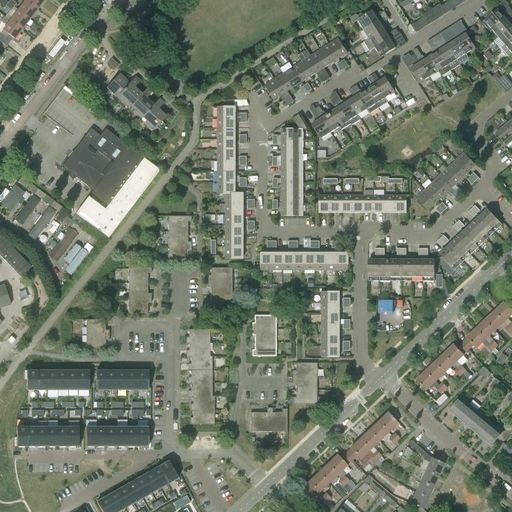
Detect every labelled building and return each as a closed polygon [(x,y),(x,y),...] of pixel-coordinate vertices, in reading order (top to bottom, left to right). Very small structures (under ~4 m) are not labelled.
[(25,0),(17,10),(29,19),(37,9),(25,0)] [(25,0),(37,9),(43,0),(25,0)] [(413,2),(411,0),(398,0),(403,8),(413,2)] [(445,4),(442,6),(446,14),(450,11),(445,4)] [(440,5),(437,7),(443,16),(446,14),(442,6),(440,5)] [(29,19),(17,10),(13,7),(10,10),(9,12),(5,17),(21,29),(29,19)] [(484,21),(492,29),(505,18),(497,10),(484,21)] [(358,21),(363,30),(378,21),(372,11),(363,17),(355,15),(350,18),(353,23),(358,21)] [(426,14),(422,16),(423,18),(427,23),(428,25),(432,23),(426,14)] [(21,29),(5,17),(1,22),(6,25),(0,33),(0,41),(7,47),(14,39),(21,29)] [(423,18),(420,20),(424,28),(428,25),(427,23),(423,18)] [(492,29),(499,38),(511,27),(505,18),(492,29)] [(363,30),(369,39),(384,30),(378,21),(363,30)] [(453,26),(449,28),(451,31),(455,37),(457,40),(466,54),(475,48),(466,34),(462,37),(460,35),(458,34),(455,29),(453,26)] [(475,27),(469,30),(472,36),(478,32),(475,27)] [(499,38),(494,42),(501,50),(502,49),(505,46),(506,46),(511,40),(511,27),(499,38)] [(449,28),(445,31),(451,39),(450,41),(452,43),(448,46),(460,65),(469,59),(466,54),(457,40),(455,37),(451,31),(449,28)] [(370,52),(375,48),(398,34),(396,30),(390,33),(389,33),(386,34),(384,30),(369,39),(364,42),(370,52)] [(398,34),(375,48),(381,58),(396,49),(393,44),(395,43),(395,41),(401,37),(398,34)] [(435,37),(431,40),(433,43),(451,71),(460,65),(448,46),(442,49),(437,40),(435,37)] [(339,39),(329,45),(338,59),(348,53),(339,39)] [(349,40),(344,43),(347,49),(352,46),(349,40)] [(431,40),(427,42),(429,45),(433,51),(432,53),(433,55),(429,57),(439,72),(438,72),(442,77),(451,71),(433,43),(431,40)] [(502,49),(509,57),(511,54),(511,40),(506,46),(505,46),(502,49)] [(329,45),(320,51),(329,65),(338,59),(329,45)] [(417,49),(413,51),(415,54),(418,60),(420,63),(429,77),(438,72),(439,72),(429,57),(425,60),(424,58),(422,57),(417,49)] [(307,51),(298,56),(302,62),(311,77),(316,73),(322,83),(326,81),(322,74),(320,71),(311,57),(308,51),(307,51)] [(320,51),(311,57),(320,71),(322,74),(326,81),(330,78),(324,68),(329,65),(320,51)] [(415,66),(411,69),(420,84),(429,77),(420,63),(418,60),(415,54),(411,57),(414,62),(414,64),(415,66)] [(302,62),(293,68),(302,83),(311,77),(302,62)] [(293,68),(283,74),(293,88),(302,83),(293,68)] [(119,100),(128,109),(130,107),(141,94),(134,87),(139,81),(137,79),(135,77),(129,83),(119,74),(106,88),(119,100)] [(283,74),(274,80),(284,94),(286,98),(290,104),(294,101),(287,92),(293,88),(283,74)] [(371,87),(367,90),(379,109),(388,103),(385,99),(376,84),(374,82),(371,76),(367,79),(371,84),(370,86),(371,87)] [(505,77),(497,83),(500,87),(508,81),(505,77)] [(386,78),(376,84),(385,99),(395,92),(386,78)] [(274,80),(265,86),(274,100),(284,94),(274,80)] [(308,83),(304,86),(308,92),(312,90),(308,83)] [(357,85),(353,88),(356,93),(358,96),(367,110),(370,114),(379,109),(367,90),(363,93),(362,91),(360,91),(357,85)] [(151,92),(149,90),(147,88),(141,94),(130,107),(132,109),(134,110),(132,112),(140,119),(142,118),(153,105),(146,99),(151,92)] [(335,92),(331,94),(334,98),(337,103),(340,107),(349,122),(351,125),(351,126),(361,120),(358,116),(349,102),(345,104),(343,101),(341,101),(335,92)] [(358,96),(349,102),(358,116),(367,110),(358,96)] [(153,105),(142,118),(144,120),(146,121),(144,123),(152,131),(165,117),(157,109),(163,103),(161,101),(159,99),(153,105)] [(313,106),(309,108),(315,117),(314,119),(316,122),(312,125),(321,139),(330,133),(321,119),(319,115),(315,109),(313,106)] [(216,107),(216,118),(234,118),(238,118),(238,114),(234,113),(234,107),(223,107),(216,107)] [(336,110),(330,113),(340,127),(342,131),(351,125),(349,122),(340,107),(336,110)] [(330,113),(321,119),(330,133),(340,127),(330,113)] [(299,116),(293,119),(298,126),(298,129),(303,129),(303,130),(308,130),(299,116)] [(495,116),(492,119),(498,127),(498,129),(500,130),(496,134),(507,147),(511,142),(511,135),(497,119),(495,116)] [(501,116),(497,119),(511,135),(511,119),(509,123),(507,121),(505,121),(501,116)] [(216,118),(216,129),(234,129),(234,118),(216,118)] [(84,138),(62,167),(69,173),(68,175),(69,177),(70,178),(72,179),(74,179),(76,178),(93,191),(75,214),(71,219),(81,227),(85,221),(108,238),(141,194),(159,171),(105,130),(100,136),(90,129),(84,138)] [(216,129),(216,140),(234,140),(234,129),(216,129)] [(281,129),(281,140),(303,140),(303,130),(303,129),(298,129),(281,129)] [(216,140),(216,151),(234,151),(234,140),(216,140)] [(281,140),(281,151),(303,151),(303,140),(281,140)] [(216,151),(216,161),(234,161),(234,151),(216,151)] [(281,151),(281,162),(303,162),(303,151),(281,151)] [(464,153),(456,161),(468,173),(476,166),(464,153)] [(216,161),(216,172),(234,172),(234,161),(216,161)] [(456,161),(448,168),(460,181),(468,173),(456,161)] [(281,162),(281,173),(303,173),(303,162),(281,162)] [(448,168),(440,176),(452,188),(460,181),(448,168)] [(216,172),(216,183),(234,183),(234,172),(216,172)] [(281,173),(282,184),(303,184),(303,173),(281,173)] [(474,173),(470,177),(475,182),(479,179),(474,173)] [(440,176),(432,183),(444,196),(452,188),(440,176)] [(30,183),(21,177),(17,182),(26,189),(30,183)] [(475,182),(470,177),(467,180),(472,185),(475,182)] [(37,189),(30,183),(26,189),(33,194),(37,189)] [(216,194),(224,195),(224,194),(234,194),(234,193),(234,183),(216,183),(216,194)] [(432,183),(424,191),(436,204),(444,196),(432,183)] [(282,184),(282,194),(303,194),(303,184),(282,184)] [(26,193),(16,187),(3,206),(13,213),(26,193)] [(458,188),(455,191),(460,197),(463,193),(458,188)] [(46,195),(37,189),(33,194),(42,201),(46,195)] [(424,191),(416,199),(428,211),(436,204),(424,191)] [(460,197),(455,191),(451,195),(456,200),(460,197)] [(224,195),(224,205),(242,205),(242,193),(234,193),(234,194),(224,194),(224,195)] [(282,194),(282,205),(303,205),(303,194),(282,194)] [(53,201),(46,195),(42,201),(49,206),(53,201)] [(33,196),(15,222),(24,228),(42,202),(33,196)] [(330,214),(330,196),(319,196),(319,214),(330,214)] [(341,196),(330,196),(330,214),(341,214),(341,196)] [(352,196),(341,196),(341,214),(352,214),(352,196)] [(363,196),(352,196),(352,214),(363,214),(363,196)] [(374,196),(363,196),(363,214),(374,214),(374,196)] [(385,196),(374,196),(374,214),(385,214),(385,196)] [(396,196),(385,196),(385,214),(396,214),(396,196)] [(407,196),(396,196),(396,214),(407,214),(407,196)] [(62,207),(53,201),(49,206),(58,213),(62,207)] [(442,203),(439,206),(444,211),(447,208),(442,203)] [(224,205),(224,216),(242,216),(242,205),(224,205)] [(303,205),(282,205),(282,217),(303,217),(303,205)] [(444,211),(439,206),(436,209),(440,214),(444,211)] [(475,206),(471,209),(476,214),(480,211),(475,206)] [(69,213),(62,207),(58,213),(54,218),(61,224),(62,221),(65,217),(69,213)] [(57,213),(50,209),(30,237),(37,242),(57,213)] [(476,214),(471,209),(468,212),(473,217),(476,214)] [(487,209),(479,217),(494,233),(502,225),(487,209)] [(224,216),(224,227),(242,226),(242,216),(224,216)] [(73,223),(65,217),(62,221),(70,227),(73,223)] [(168,217),(168,232),(187,232),(187,222),(190,222),(190,217),(168,217)] [(479,217),(471,224),(486,240),(494,233),(479,217)] [(459,221),(456,224),(461,229),(464,226),(459,221)] [(82,229),(74,223),(73,223),(70,227),(70,228),(78,234),(82,229)] [(461,229),(456,224),(452,227),(457,232),(461,229)] [(471,224),(463,232),(478,248),(486,240),(471,224)] [(224,227),(224,237),(242,237),(242,226),(224,227)] [(77,235),(70,230),(48,259),(55,264),(77,235)] [(92,236),(84,230),(80,235),(88,242),(92,236)] [(168,232),(168,247),(191,247),(191,242),(187,242),(187,232),(168,232)] [(463,232),(455,240),(470,255),(478,248),(463,232)] [(31,267),(0,236),(0,256),(20,278),(23,275),(27,271),(31,267)] [(443,236),(440,239),(445,244),(448,241),(443,236)] [(224,237),(224,248),(242,248),(242,237),(224,237)] [(445,244),(440,239),(437,242),(442,247),(445,244)] [(455,240),(447,247),(462,263),(470,255),(455,240)] [(90,256),(77,245),(66,259),(72,263),(65,272),(73,278),(90,256)] [(191,247),(168,247),(168,262),(187,262),(187,252),(191,252),(191,247)] [(462,263),(447,247),(440,255),(454,270),(462,263)] [(242,248),(224,248),(224,259),(242,259),(242,248)] [(259,271),(271,271),(271,253),(259,253),(259,271)] [(271,271),(281,271),(282,253),(271,253),(271,271)] [(281,271),(292,271),(292,253),(282,253),(281,271)] [(292,271),(303,271),(303,253),(292,253),(292,271)] [(303,271),(314,271),(314,253),(303,253),(303,271)] [(314,271),(325,271),(325,253),(314,253),(314,271)] [(325,271),(336,271),(336,253),(325,253),(325,271)] [(336,253),(336,271),(347,271),(347,253),(336,253)] [(369,282),(380,282),(380,260),(369,260),(369,282)] [(380,282),(390,282),(391,260),(380,260),(380,282)] [(390,282),(401,282),(402,260),(391,260),(390,282)] [(401,282),(412,282),(413,260),(402,260),(401,282)] [(412,282),(423,282),(424,260),(413,260),(412,282)] [(424,260),(423,282),(434,282),(434,277),(434,269),(434,260),(424,260)] [(128,268),(128,283),(147,284),(147,273),(151,273),(151,268),(128,268)] [(207,276),(207,282),(231,282),(231,268),(210,269),(210,276),(207,276)] [(210,289),(210,296),(231,296),(231,282),(207,282),(207,289),(210,289)] [(128,283),(128,299),(150,299),(150,294),(147,294),(147,284),(128,283)] [(0,323),(1,322),(0,320),(0,308),(10,305),(6,290),(5,289),(4,286),(0,286),(0,323)] [(321,292),(321,303),(338,303),(338,292),(321,292)] [(231,296),(210,296),(210,303),(207,303),(207,309),(231,309),(231,296)] [(150,299),(128,299),(128,314),(147,314),(147,303),(150,303),(150,299)] [(321,303),(321,314),(338,314),(338,303),(321,303)] [(511,311),(504,303),(495,311),(504,322),(511,330),(511,323),(508,319),(511,315),(511,314),(511,311)] [(495,311),(485,320),(495,331),(501,325),(505,330),(505,329),(510,335),(511,332),(511,330),(504,322),(495,311)] [(321,314),(321,325),(338,325),(338,314),(321,314)] [(251,323),(251,329),(275,330),(275,316),(254,316),(254,323),(251,323)] [(85,320),(85,335),(108,335),(108,331),(105,331),(105,320),(85,320)] [(485,320),(476,329),(486,340),(495,349),(498,346),(489,336),(495,331),(485,320)] [(321,325),(321,336),(338,336),(338,325),(321,325)] [(254,336),(254,343),(275,343),(275,330),(251,329),(251,336),(254,336)] [(467,339),(462,344),(468,350),(473,345),(476,348),(483,342),(492,352),(495,349),(486,340),(476,329),(467,338),(467,339)] [(185,344),(188,344),(209,344),(209,330),(188,330),(188,338),(186,338),(185,344)] [(108,335),(85,335),(85,351),(86,351),(98,351),(105,351),(105,340),(108,340),(108,335)] [(6,341),(11,345),(15,340),(10,336),(6,341)] [(321,336),(321,347),(338,347),(338,336),(321,336)] [(275,343),(254,343),(254,350),(251,350),(251,357),(275,357),(275,343)] [(186,358),(190,358),(190,357),(210,357),(209,344),(188,344),(188,351),(186,351),(186,358)] [(453,345),(444,354),(454,364),(458,368),(463,374),(468,379),(471,376),(457,361),(463,355),(468,350),(462,344),(457,349),(453,345)] [(338,347),(321,347),(320,358),(338,358),(338,347)] [(444,354),(435,363),(445,373),(454,364),(444,354)] [(502,354),(496,362),(502,366),(508,358),(502,354)] [(188,371),(190,371),(212,371),(212,357),(210,357),(190,357),(190,358),(190,364),(188,364),(188,371)] [(292,371),(292,377),(316,377),(316,363),(295,363),(295,371),(292,371)] [(435,363),(425,372),(435,382),(445,373),(435,363)] [(477,373),(485,379),(490,373),(483,367),(477,373)] [(458,368),(454,371),(459,377),(463,374),(458,368)] [(36,390),(36,371),(24,371),(24,380),(26,380),(26,391),(36,390)] [(47,390),(47,371),(36,371),(36,390),(47,390)] [(57,391),(57,371),(47,371),(47,390),(57,391)] [(68,391),(67,371),(57,371),(57,391),(68,391)] [(78,390),(78,371),(67,371),(68,391),(78,390)] [(88,390),(88,371),(78,371),(78,390),(88,390)] [(106,390),(106,371),(95,371),(95,390),(106,390)] [(116,390),(116,371),(106,371),(106,390),(116,390)] [(127,391),(127,371),(116,371),(116,390),(127,391)] [(137,390),(137,371),(127,371),(127,391),(137,390)] [(147,391),(148,371),(137,371),(137,390),(147,391)] [(188,385),(190,385),(212,385),(212,371),(190,371),(190,378),(188,378),(188,385)] [(425,372),(416,380),(426,391),(432,385),(435,389),(439,386),(435,382),(425,372)] [(295,383),(295,391),(316,391),(316,377),(292,377),(292,383),(295,383)] [(442,383),(439,386),(444,392),(448,388),(442,383)] [(188,398),(192,398),(192,397),(212,397),(212,385),(190,385),(190,391),(188,391),(188,398)] [(439,386),(435,389),(441,395),(444,392),(439,386)] [(316,391),(295,391),(295,398),(292,398),(292,405),(316,404),(316,391)] [(444,394),(435,402),(439,406),(448,398),(444,394)] [(190,412),(192,411),(214,411),(214,397),(212,397),(192,397),(192,398),(192,405),(190,405),(190,412)] [(453,414),(458,418),(469,405),(460,398),(448,412),(452,415),(453,414)] [(461,423),(465,426),(477,412),(469,405),(458,418),(463,421),(461,423)] [(272,432),(272,413),(272,408),(266,408),(266,413),(250,413),(250,432),(272,432)] [(281,413),(272,413),(272,432),(287,432),(287,409),(281,409),(281,413)] [(192,411),(192,418),(190,418),(190,425),(214,425),(214,411),(192,411)] [(470,428),(475,431),(485,419),(477,412),(465,426),(469,429),(470,428)] [(387,413),(377,422),(387,432),(397,424),(387,413)] [(478,437),(482,440),(494,426),(485,419),(475,431),(479,435),(478,437)] [(377,422),(368,431),(378,441),(387,432),(377,422)] [(494,426),(482,440),(485,443),(486,441),(491,446),(502,433),(494,426)] [(26,447),(26,427),(16,427),(16,438),(14,438),(14,447),(26,447)] [(37,447),(36,427),(26,427),(26,447),(37,447)] [(47,447),(47,427),(36,427),(37,447),(47,447)] [(57,447),(57,427),(47,427),(47,447),(57,447)] [(68,447),(68,427),(57,427),(57,447),(68,447)] [(78,447),(78,427),(68,427),(68,447),(78,447)] [(96,447),(96,427),(85,427),(85,447),(96,447)] [(106,447),(106,427),(96,427),(96,447),(106,447)] [(116,447),(116,427),(106,427),(106,447),(116,447)] [(126,447),(126,427),(116,427),(116,447),(126,447)] [(137,447),(137,427),(126,427),(126,447),(137,447)] [(147,447),(147,427),(137,427),(137,447),(147,447)] [(368,431),(359,440),(369,450),(378,441),(368,431)] [(394,433),(391,436),(392,437),(396,442),(400,439),(394,433)] [(391,436),(388,439),(393,445),(396,442),(392,437),(391,436)] [(350,449),(345,454),(351,461),(356,456),(359,459),(369,450),(359,440),(350,449)] [(407,444),(429,463),(431,458),(410,441),(407,444)] [(376,451),(372,454),(378,460),(381,457),(376,451)] [(336,456),(327,465),(337,475),(346,466),(351,461),(345,454),(340,459),(336,456)] [(372,454),(369,457),(375,463),(378,460),(372,454)] [(429,463),(425,470),(438,475),(443,464),(431,458),(429,463)] [(177,478),(172,469),(168,461),(158,467),(168,484),(177,478)] [(327,465),(318,473),(328,484),(337,475),(327,465)] [(168,484),(158,467),(150,472),(159,489),(168,484)] [(377,483),(383,477),(374,468),(368,473),(377,483)] [(422,469),(419,475),(422,476),(420,481),(433,487),(438,475),(425,470),(425,471),(422,469)] [(159,489),(150,472),(141,477),(150,494),(159,489)] [(318,473),(308,482),(318,492),(328,484),(318,473)] [(344,476),(341,479),(346,485),(349,482),(344,476)] [(150,494),(141,477),(132,482),(141,499),(150,494)] [(346,485),(341,479),(337,482),(342,488),(346,485)] [(350,481),(349,482),(346,485),(350,489),(351,490),(355,487),(350,481)] [(420,481),(415,493),(427,498),(433,487),(420,481)] [(141,499),(132,482),(123,487),(133,504),(141,499)] [(318,492),(308,482),(299,491),(309,501),(318,492)] [(344,492),(337,486),(334,489),(340,495),(344,492)] [(133,504),(123,487),(114,492),(124,509),(133,504)] [(118,511),(124,509),(114,492),(105,497),(113,511),(118,511)] [(325,493),(322,496),(327,502),(331,499),(325,493)] [(427,498),(415,493),(409,504),(422,510),(427,498)] [(179,500),(183,507),(190,503),(186,496),(179,500)] [(327,502),(322,496),(319,499),(323,504),(324,505),(327,502)] [(113,511),(105,497),(96,502),(101,511),(113,511)]
